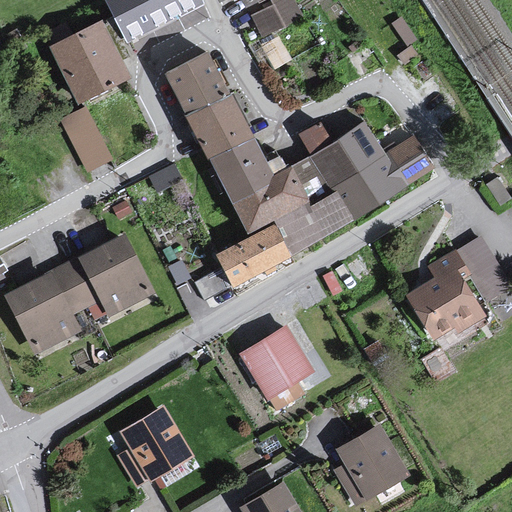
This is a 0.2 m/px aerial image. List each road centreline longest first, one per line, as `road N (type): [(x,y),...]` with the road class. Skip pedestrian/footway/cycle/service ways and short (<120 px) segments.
road 1 (residential): [(0,242),(167,153),(173,139),(147,85),(151,62),(208,35),(224,41),(267,117),(286,127),(380,82),(413,117),(449,177)]
road 2 (unclassified): [(449,177),(10,445)]
